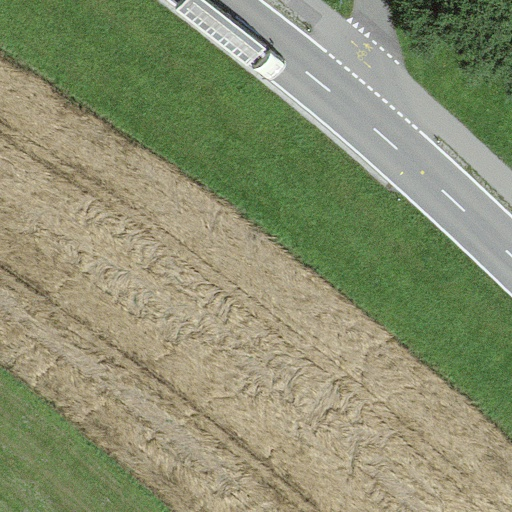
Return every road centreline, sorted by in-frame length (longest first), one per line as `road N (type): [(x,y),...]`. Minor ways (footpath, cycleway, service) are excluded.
road 1 (secondary): [(511,256),(344,101)]
road 2 (secondary): [(344,101),(214,0)]
